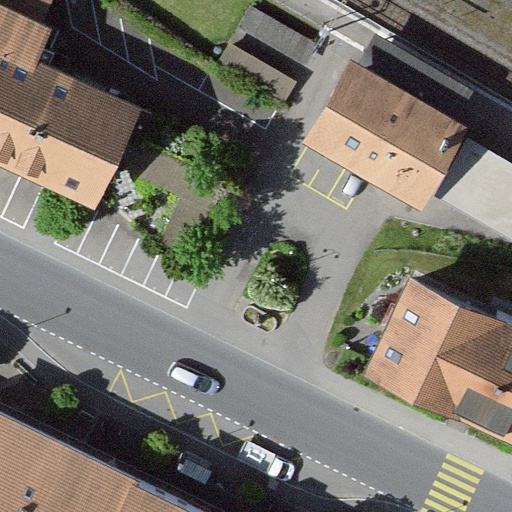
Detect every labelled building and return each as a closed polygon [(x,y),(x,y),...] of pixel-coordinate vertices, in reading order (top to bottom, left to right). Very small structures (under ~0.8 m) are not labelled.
[(0,0),(0,143),(93,187),(132,103),(0,42),(0,0)] [(456,124),(354,68),(321,128),(422,184),(456,124)] [(511,155),(468,132),(435,192),(511,233),(511,155)] [(511,443),(511,327),(408,277),(365,376),(511,443)] [(242,511),(180,482),(0,393),(0,511),(242,511)]
